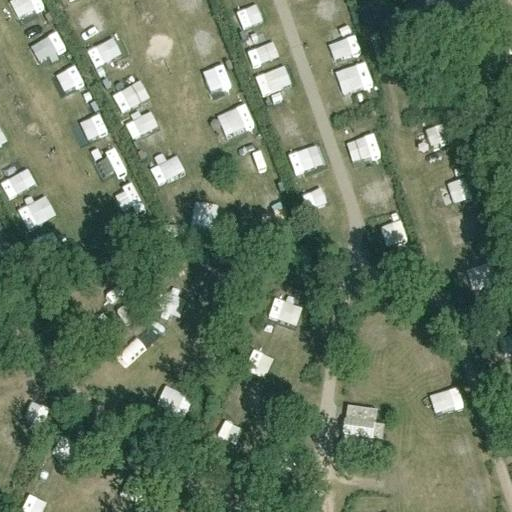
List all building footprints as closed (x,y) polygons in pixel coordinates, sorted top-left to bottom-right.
[(35,0),(12,0),(18,16),(38,9),(35,0)] [(80,0),(61,7),(67,24),(87,17),(81,0),(80,0)] [(318,0),(320,12),(341,9),(340,0),(318,0)] [(497,0),(433,0),(387,18),(401,55),(503,16),(497,0)] [(225,11),(232,26),(253,17),(246,2),(225,11)] [(346,19),(326,23),(331,43),(350,39),(346,19)] [(200,49),(219,41),(212,25),(193,34),(200,49)] [(239,45),(246,67),(269,59),(261,37),(239,45)] [(112,42),(86,54),(91,67),(118,55),(112,42)] [(342,81),(362,80),(361,59),(340,60),(342,81)] [(203,89),(234,83),(230,67),(199,74),(203,89)] [(107,92),(120,105),(136,89),(124,76),(107,92)] [(272,128),(299,116),(291,96),(263,108),(272,128)] [(77,124),(95,115),(88,100),(70,108),(77,124)] [(245,107),(215,118),(222,138),(252,128),(245,107)] [(140,115),(120,126),(130,145),(150,135),(140,115)] [(259,143),(238,150),(243,168),(264,161),(259,143)] [(368,172),(373,192),(385,189),(380,169),(368,172)] [(19,191),(5,199),(13,213),(27,204),(19,191)] [(376,217),(379,235),(401,231),(397,212),(376,217)] [(10,246),(0,251),(0,261),(4,270),(19,262),(10,246)] [(376,411),(348,407),(342,449),(371,453),(372,440),(382,441),(384,426),(375,424),(376,411)]
